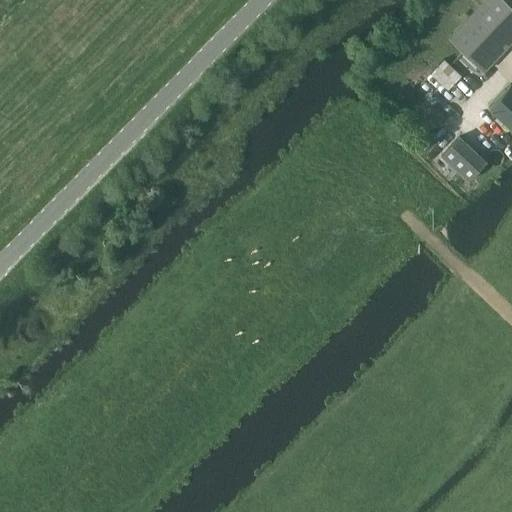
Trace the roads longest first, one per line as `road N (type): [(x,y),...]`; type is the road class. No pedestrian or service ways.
road 1 (unclassified): [(0,266),(263,0)]
road 2 (track): [(421,235),(511,316)]
